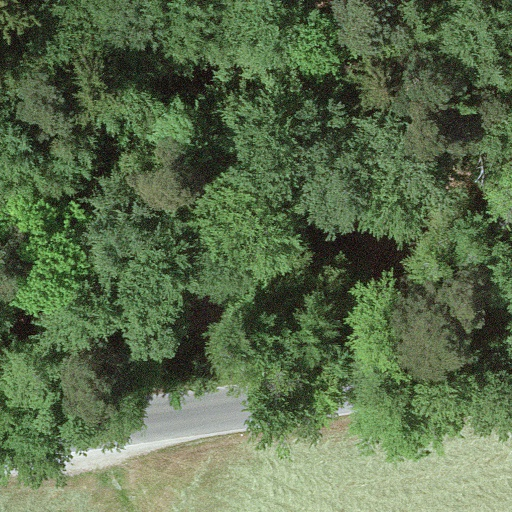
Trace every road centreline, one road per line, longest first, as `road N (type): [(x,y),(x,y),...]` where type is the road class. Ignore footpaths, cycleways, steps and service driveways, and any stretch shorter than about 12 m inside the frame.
road 1 (unclassified): [(0,435),(120,427),(511,371)]
road 2 (track): [(256,148),(0,253)]
